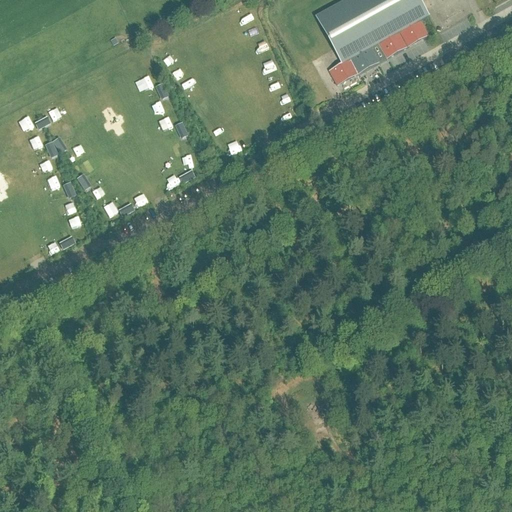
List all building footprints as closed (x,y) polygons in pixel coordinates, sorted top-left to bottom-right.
[(305,49),(321,79),(330,74),(337,89),(429,39),(421,24),(429,20),(417,0),(318,0),(295,13),(303,28),(295,32),(299,38),(292,42),(298,53),(305,49)] [(447,15),(450,23),(465,18),(463,10),(447,15)] [(248,38),(263,32),(255,12),(240,18),(248,38)] [(223,28),(231,46),(238,43),(229,25),(223,28)] [(250,98),(262,92),(253,74),(241,79),(250,98)] [(180,88),(185,86),(181,76),(176,78),(180,88)] [(236,84),(231,85),(235,99),(240,97),(236,84)] [(253,174),(270,165),(264,154),(248,162),(253,174)]
